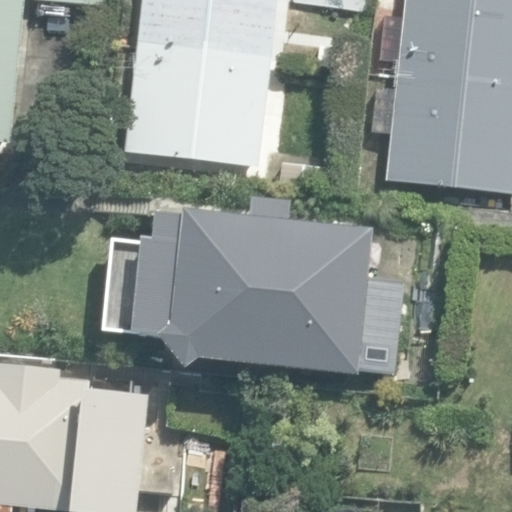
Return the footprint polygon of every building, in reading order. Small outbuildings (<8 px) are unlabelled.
[(0,0),(0,144),(11,145),(24,0),(0,0)] [(146,0),(141,46),(272,60),(278,0),(146,0)] [(338,18),(358,20),(359,10),(371,11),(371,0),(294,0),(294,4),(339,9),(338,18)] [(398,63),(397,79),(511,90),(511,0),(403,0),(402,19),(384,17),(380,62),(398,63)] [(361,74),(364,51),(319,44),(316,67),(361,74)] [(260,166),(272,60),(141,46),(129,152),(260,166)] [(511,195),(511,90),(397,79),(396,90),(376,88),(372,134),(390,135),(385,183),(511,195)] [(290,186),(325,189),(326,167),(291,165),(290,186)] [(81,224),(68,326),(150,332),(175,363),(193,358),(351,371),(356,367),(394,371),(399,276),(362,275),(366,224),(285,217),(287,196),(245,192),(243,215),(195,211),(196,200),(170,198),(169,214),(147,213),(145,235),(126,233),(127,228),(81,224)] [(56,378),(57,368),(2,362),(3,353),(0,352),(0,511),(12,511),(13,506),(71,511),(134,511),(142,429),(150,430),(155,380),(109,376),(108,384),(56,378)]
